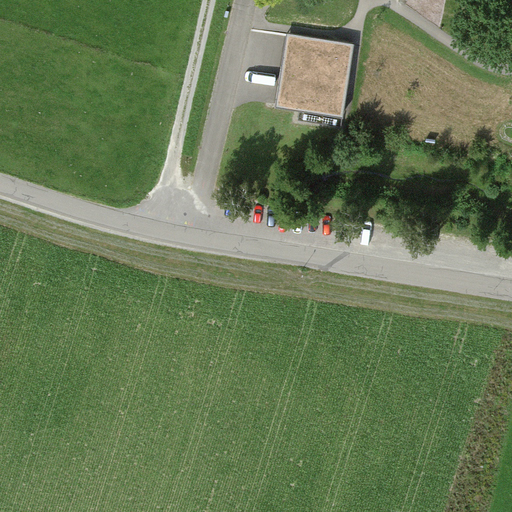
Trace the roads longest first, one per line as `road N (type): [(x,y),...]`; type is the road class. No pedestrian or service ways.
road 1 (unclassified): [(0,186),(154,229),(511,287)]
road 2 (track): [(205,0),(154,229)]
